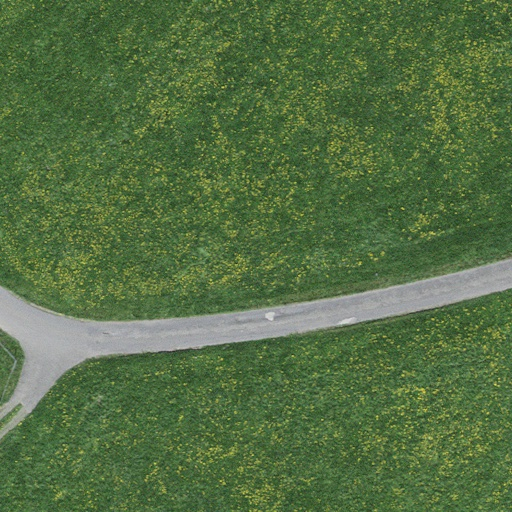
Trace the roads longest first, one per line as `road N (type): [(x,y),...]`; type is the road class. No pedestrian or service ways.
road 1 (unclassified): [(0,292),(26,311),(122,336),(304,316),(511,262)]
road 2 (track): [(0,434),(49,356),(61,320)]
